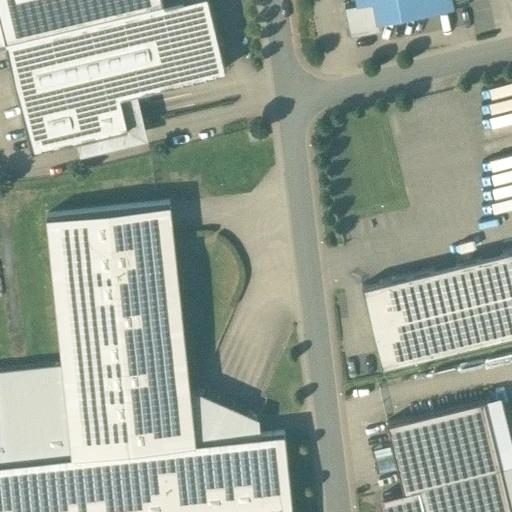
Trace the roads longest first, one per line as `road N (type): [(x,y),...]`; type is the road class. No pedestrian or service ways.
road 1 (residential): [(339,511),(285,99)]
road 2 (residential): [(511,46),(285,99)]
road 3 (unknown): [(511,366),(488,355),(325,406)]
